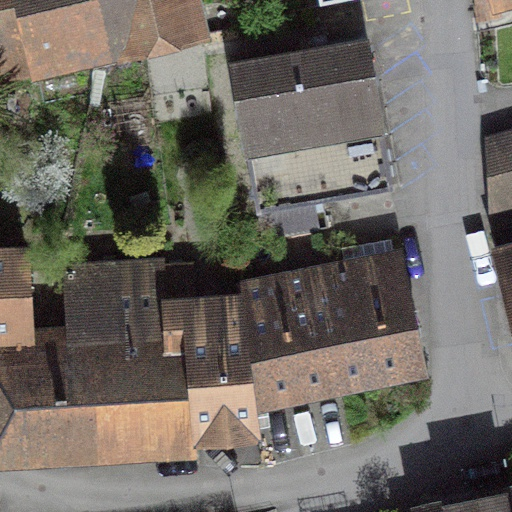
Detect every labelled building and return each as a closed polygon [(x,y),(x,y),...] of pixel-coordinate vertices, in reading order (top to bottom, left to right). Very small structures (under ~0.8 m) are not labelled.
[(0,0),(0,23),(23,19),(18,0),(0,0)] [(30,51),(196,16),(192,0),(18,0),(23,19),(30,51)] [(23,19),(0,23),(0,66),(30,51),(23,19)] [(387,186),(360,59),(222,89),(249,216),(387,186)] [(511,227),(511,145),(484,155),(493,234),(511,227)] [(511,312),(511,227),(493,234),(511,312)] [(257,396),(416,361),(395,252),(239,287),(242,301),(257,396)] [(0,361),(35,359),(29,255),(0,254),(0,361)] [(192,265),(155,266),(163,323),(188,323),(197,431),(260,430),(257,396),(242,301),(193,298),(192,265)] [(0,439),(197,431),(188,323),(163,323),(155,266),(65,270),(64,324),(105,322),(110,354),(35,359),(0,361),(0,439)] [(511,511),(511,499),(439,511),(511,511)]
